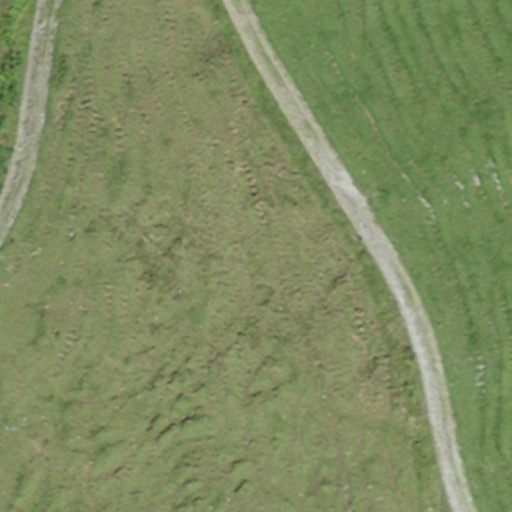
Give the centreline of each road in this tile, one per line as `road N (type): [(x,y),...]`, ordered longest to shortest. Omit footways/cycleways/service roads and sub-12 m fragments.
road 1 (track): [(485,511),(466,484),(406,269),(268,0)]
road 2 (track): [(49,0),(0,244)]
